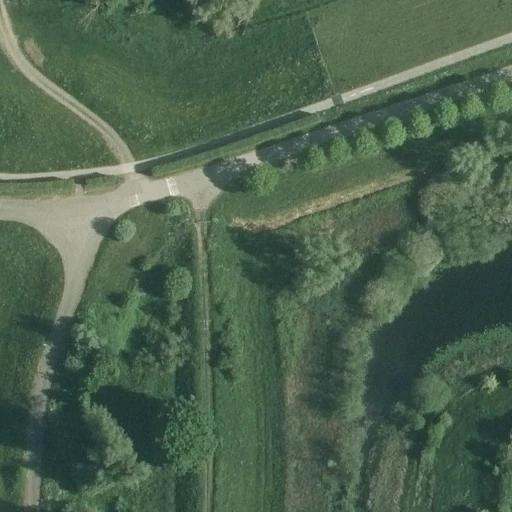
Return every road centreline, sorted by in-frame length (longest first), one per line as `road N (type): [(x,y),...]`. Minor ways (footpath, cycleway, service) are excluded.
road 1 (unclassified): [(79,209),(203,179),(511,75)]
road 2 (track): [(207,511),(203,179)]
road 3 (unclassified): [(34,511),(40,412),(76,263),(79,209)]
road 4 (track): [(129,168),(109,136),(20,63),(0,11)]
